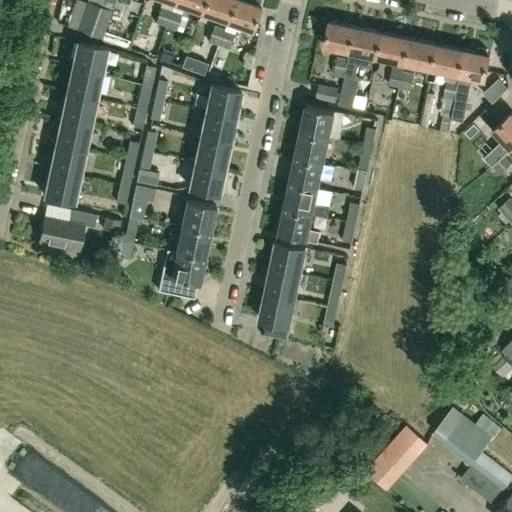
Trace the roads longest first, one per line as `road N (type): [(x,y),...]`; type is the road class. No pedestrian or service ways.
road 1 (residential): [(222,329),(290,0)]
road 2 (residential): [(0,216),(45,0)]
